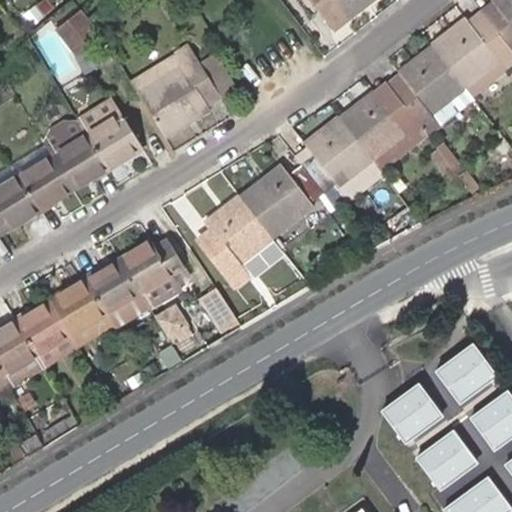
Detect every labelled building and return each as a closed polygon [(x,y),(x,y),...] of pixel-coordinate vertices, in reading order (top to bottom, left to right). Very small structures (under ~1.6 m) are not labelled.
[(347,21),(373,0),(308,0),(326,22),(340,12),(347,21)] [(500,12),(489,21),(511,50),(511,0),(492,0),(491,1),(500,12)] [(491,1),(481,9),(489,21),(500,12),(491,1)] [(101,35),(81,9),(56,29),(75,54),(101,35)] [(481,9),(467,20),(475,31),(489,21),(481,9)] [(340,26),(347,21),(340,12),(326,22),(333,31),(340,26)] [(443,39),(433,47),(473,98),(511,67),(511,50),(489,21),(475,31),(467,20),(443,39)] [(104,47),(91,55),(100,69),(113,60),(104,47)] [(183,67),(138,93),(147,109),(164,137),(209,111),(210,110),(208,106),(223,97),(201,63),(190,47),(176,55),(183,67)] [(406,83),(394,93),(427,134),(473,98),(433,47),(399,73),(406,83)] [(201,63),(223,97),(237,88),(215,54),(201,63)] [(120,65),(138,93),(183,67),(176,55),(139,78),(128,61),(120,65)] [(399,73),(387,83),(394,93),(406,83),(399,73)] [(394,93),(387,83),(378,89),(373,93),(381,103),(394,93)] [(339,119),(371,160),(381,171),(427,134),(394,93),(381,103),(373,93),(364,100),(339,119)] [(80,122),(109,169),(124,160),(122,156),(141,144),(138,138),(115,100),(80,122)] [(302,166),(323,193),(335,208),(346,199),(338,187),(371,160),(339,119),(313,138),(303,146),(312,157),(302,166)] [(92,173),(95,178),(109,169),(80,122),(47,144),(73,185),(92,173)] [(446,141),(437,147),(438,148),(459,175),(467,169),(446,141)] [(12,165),(39,211),(53,203),(55,202),(53,198),(73,185),(47,144),(12,165)] [(459,175),(438,148),(432,153),(449,176),(448,177),(451,181),(459,175)] [(381,171),(371,160),(338,187),(346,199),(381,171)] [(281,163),(239,196),(273,238),(314,205),(311,202),(323,193),(302,166),(290,175),(281,163)] [(0,172),(0,227),(1,229),(21,216),(24,221),(39,211),(12,165),(0,172)] [(484,190),(467,169),(459,175),(474,195),(484,190)] [(273,238),(239,196),(234,200),(204,222),(213,234),(200,245),(233,287),(282,250),(273,238)] [(122,262),(148,307),(149,309),(179,290),(171,276),(184,268),(166,239),(155,246),(153,243),(122,262)] [(115,327),(148,307),(122,262),(105,273),(102,268),(85,278),(107,315),(113,323),(115,327)] [(107,315),(85,278),(73,285),(69,287),(73,292),(53,304),(72,336),(78,345),(113,323),(107,315)] [(211,282),(195,293),(224,336),(241,326),(211,282)] [(33,309),(16,320),(38,357),(72,336),(53,304),(36,314),(33,309)] [(157,322),(169,341),(188,329),(176,310),(157,322)] [(3,334),(0,335),(0,371),(9,387),(44,365),(38,357),(16,320),(0,329),(3,334)] [(38,357),(44,365),(78,345),(72,336),(38,357)] [(476,339),(437,366),(463,402),(502,375),(476,339)] [(0,392),(9,387),(0,371),(0,392)] [(137,389),(148,382),(141,372),(131,378),(137,389)] [(447,415),(421,380),(382,408),(407,443),(447,415)] [(511,385),(472,414),(498,449),(511,439),(511,385)] [(39,400),(23,410),(28,418),(44,409),(39,400)] [(79,425),(72,413),(44,430),(51,441),(79,425)] [(480,460),(455,426),(417,455),(443,488),(480,460)] [(44,446),(36,432),(21,441),(29,455),(44,446)] [(508,511),(511,509),(511,501),(490,473),(444,508),(447,511),(508,511)]
